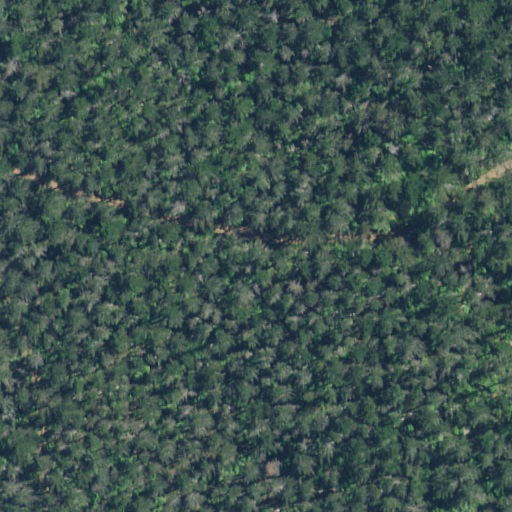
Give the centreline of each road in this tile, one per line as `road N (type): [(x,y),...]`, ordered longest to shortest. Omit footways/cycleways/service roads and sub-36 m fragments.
road 1 (track): [(511,95),(405,150),(314,174),(137,155),(0,92)]
road 2 (track): [(0,160),(68,326),(96,446),(79,511)]
